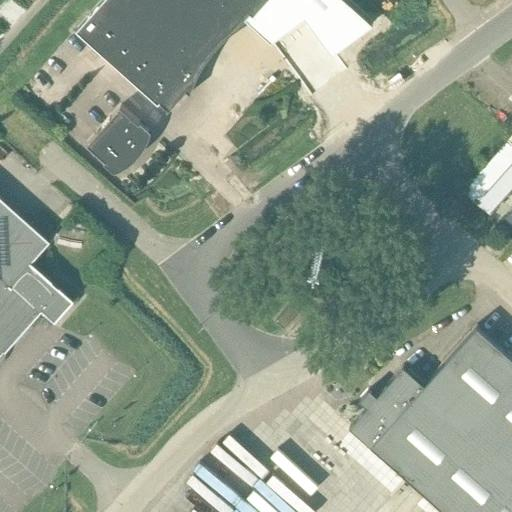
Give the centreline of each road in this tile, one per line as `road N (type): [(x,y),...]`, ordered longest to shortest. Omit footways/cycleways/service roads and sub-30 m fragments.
road 1 (unclassified): [(250,374),(183,266),(346,145)]
road 2 (unclassified): [(250,374),(334,352),(373,330),(459,244)]
road 3 (unclassified): [(346,145),(511,19)]
road 4 (unclassified): [(122,511),(187,437),(245,397),(250,374)]
road 5 (unknown): [(250,374),(321,416),(342,442),(352,481),(346,511)]
road 6 (unclassified): [(459,244),(346,145)]
